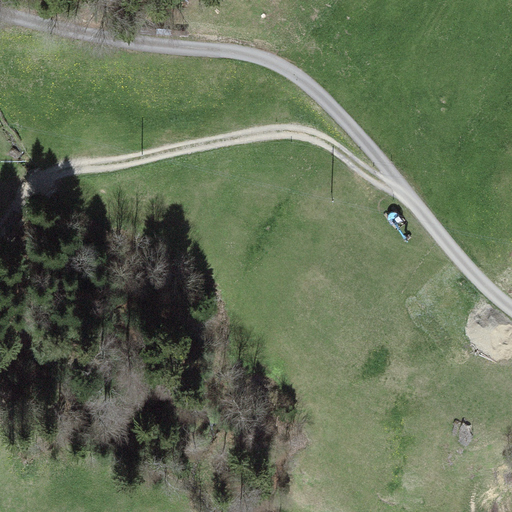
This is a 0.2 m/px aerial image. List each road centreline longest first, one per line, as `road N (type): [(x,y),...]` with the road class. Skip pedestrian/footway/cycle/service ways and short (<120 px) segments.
road 1 (residential): [(0,12),(114,38),(248,54),(287,68),(511,311)]
road 2 (track): [(405,201),(315,139),(279,134),(45,175),(0,232)]
